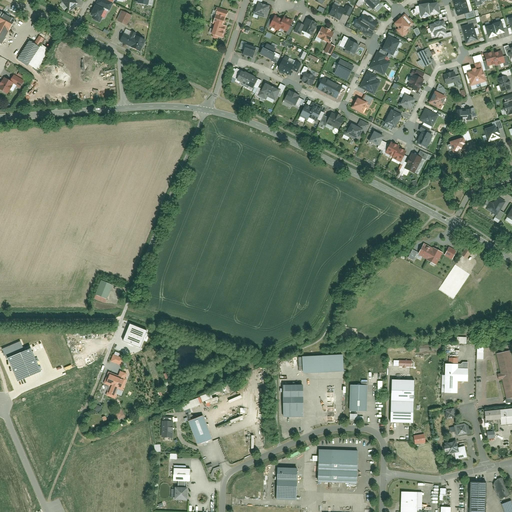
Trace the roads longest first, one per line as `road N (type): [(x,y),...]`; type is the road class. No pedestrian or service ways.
road 1 (tertiary): [(205,111),(253,124),(451,224)]
road 2 (unclassified): [(221,511),(228,474),(320,432),(365,429),(378,436),(383,473)]
road 3 (residential): [(227,58),(342,110),(375,44)]
road 4 (tertiary): [(0,118),(124,109)]
